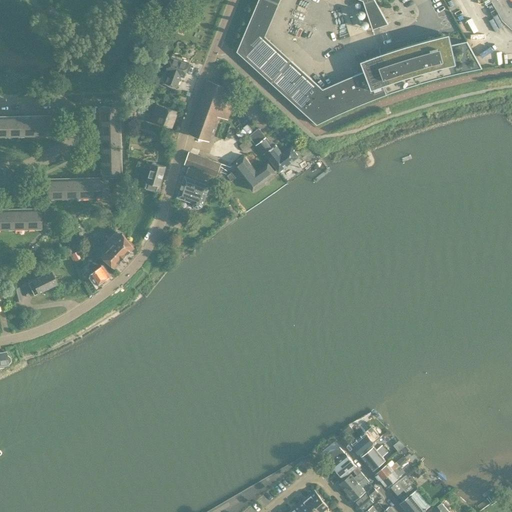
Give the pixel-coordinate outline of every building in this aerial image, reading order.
[(374,0),(361,0),(362,0),(363,1),(373,29),(378,27),(378,26),(380,25),(380,27),(388,24),(374,0)] [(511,0),(484,0),(485,2),(488,0),(502,24),(511,33),(511,0)] [(292,62),(291,61),(271,83),(317,125),(326,120),(335,116),(344,112),(350,109),(363,104),(376,99),(387,95),(398,91),(406,88),(415,85),(427,82),(438,78),(447,76),(458,74),(471,71),(482,69),(481,67),(467,41),(461,42),(451,45),(449,34),(437,37),(426,40),(415,43),(404,46),(393,50),(383,53),(375,56),(360,61),(364,71),(354,75),(355,76),(346,80),(345,80),(344,80),(345,81),(335,85),(335,84),(334,84),(334,85),(325,89),(325,88),(323,89),(322,88),(321,89),(314,82),(313,81),(302,72),(303,72),(302,71),(291,62),(292,62)] [(244,46),(239,51),(242,55),(247,49),(244,46)] [(181,76),(184,77),(189,63),(172,57),(167,71),(169,72),(165,83),(177,87),(181,76)] [(228,119),(235,99),(226,87),(208,80),(190,133),(209,140),(218,116),(228,119)] [(105,104),(105,107),(99,107),(101,180),(47,181),(47,190),(44,190),(44,193),(47,193),(47,199),(107,197),(108,197),(108,196),(115,196),(118,175),(119,175),(117,106),(108,107),(108,104),(105,104)] [(154,113),(173,119),(176,111),(157,104),(154,113)] [(170,127),(173,119),(154,113),(151,121),(170,127)] [(0,136),(51,135),(51,129),(53,129),(53,127),(51,127),(50,118),(0,119),(0,136)] [(249,136),(250,137),(255,143),(264,155),(265,154),(279,171),(298,157),(291,147),(282,154),(275,145),(272,147),(258,129),(253,133),(247,124),(243,127),(250,135),(249,136)] [(242,140),(249,135),(243,128),(237,133),(242,140)] [(244,152),(255,143),(250,137),(240,146),(244,152)] [(210,173),(216,176),(221,164),(189,152),(185,165),(191,167),(210,173)] [(245,155),(232,165),(240,174),(254,191),(278,173),(270,162),(259,170),(258,168),(256,170),(246,157),(245,155)] [(160,186),(166,167),(153,163),(147,183),(149,183),(148,188),(157,190),(158,186),(160,186)] [(206,184),(210,173),(191,167),(187,177),(185,176),(177,197),(193,202),(194,207),(198,208),(202,206),(209,185),(206,184)] [(236,178),(232,172),(227,176),(232,181),(236,178)] [(43,220),(41,220),(40,211),(0,211),(0,229),(41,228),(41,222),(43,222),(43,220)] [(109,247),(123,259),(133,248),(122,234),(109,247)] [(114,268),(123,259),(109,247),(101,255),(114,268)] [(93,272),(102,266),(97,260),(88,265),(93,272)] [(90,274),(97,284),(108,277),(102,266),(90,274)] [(27,282),(33,294),(56,283),(50,271),(27,282)] [(15,301),(21,300),(18,288),(12,289),(15,301)] [(6,355),(5,352),(0,352),(0,364),(8,363),(10,361),(10,357),(7,355),(6,355)] [(355,433),(352,429),(349,426),(342,432),(347,439),(355,433)] [(381,432),(377,435),(373,430),(366,435),(352,446),(359,455),(373,443),(383,434),(381,432)] [(374,446),(361,457),(367,463),(372,470),(385,460),(382,457),(387,452),(390,450),(387,446),(385,443),(382,446),(382,445),(376,450),(374,446)] [(356,467),(347,455),(345,453),(345,454),(339,447),(337,449),(335,449),(334,449),(333,449),(332,449),(331,449),(329,450),(329,451),(328,452),(327,453),(327,454),(327,456),(327,457),(327,458),(328,459),(332,464),(332,465),(343,478),(348,473),(356,467)] [(406,461),(407,459),(404,455),(396,462),(390,467),(388,463),(375,474),(380,480),(405,460),(406,461)] [(409,464),(406,461),(405,460),(380,480),(386,487),(399,477),(405,472),(403,469),(409,464)] [(347,492),(365,477),(361,472),(354,478),(351,474),(350,475),(342,482),(340,484),(347,492)] [(343,478),(341,480),(342,482),(350,475),(348,473),(343,478)] [(393,485),(388,489),(395,497),(399,502),(400,503),(407,511),(423,497),(417,489),(411,494),(405,499),(400,493),(403,490),(406,493),(413,488),(411,482),(406,475),(405,475),(393,485)] [(362,488),(369,482),(365,477),(347,492),(354,501),(365,491),(362,488)] [(371,497),(377,492),(373,487),(355,502),(362,511),(374,501),(371,497)] [(318,511),(321,511),(328,506),(314,490),(309,494),(310,496),(307,499),(318,511)] [(423,497),(407,511),(422,511),(424,511),(430,506),(424,498),(423,497)] [(304,511),(318,511),(307,499),(304,501),(302,500),(297,504),(304,511)] [(393,511),(389,506),(384,510),(378,502),(373,506),(365,511),(393,511)]
